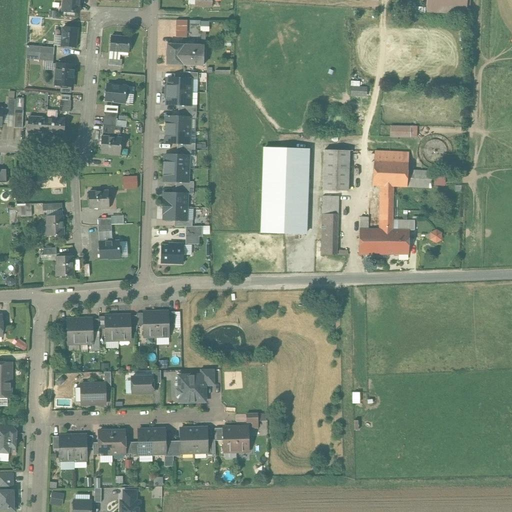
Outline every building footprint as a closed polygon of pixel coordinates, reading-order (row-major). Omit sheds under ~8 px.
[(81,0),(65,0),(64,11),(81,12),(81,0)] [(467,0),(426,0),(426,13),(467,14),(467,0)] [(189,34),(201,34),(201,20),(189,20),(189,34)] [(187,22),(175,22),(175,37),(187,37),(187,22)] [(77,30),(63,28),(62,39),(65,39),(64,47),(75,48),(77,30)] [(127,38),(109,36),(108,52),(118,53),(119,50),(126,50),(127,38)] [(203,51),(184,50),(184,45),(168,45),(167,65),(203,66),(203,51)] [(55,49),(26,46),(26,52),(54,55),(55,49)] [(54,55),(26,52),(26,60),(53,62),(54,55)] [(120,59),(107,57),(106,65),(119,66),(120,59)] [(75,67),(57,65),(56,85),(61,86),(71,87),(73,87),(75,67)] [(191,79),(167,79),(167,92),(191,93),(191,79)] [(353,81),(352,95),(369,96),(369,86),(361,86),(361,81),(353,81)] [(126,86),(107,85),(105,101),(114,101),(114,102),(125,103),(126,86)] [(191,93),(167,92),(166,105),(191,106),(191,93)] [(15,110),(16,100),(8,100),(7,114),(15,115),(15,110)] [(16,100),(15,110),(23,111),(23,100),(16,100)] [(69,101),(59,100),(58,112),(69,113),(69,101)] [(23,128),(23,111),(15,110),(15,115),(14,128),(23,128)] [(47,118),(28,117),(27,131),(38,132),(38,129),(46,130),(47,118)] [(190,118),(166,117),(166,130),(190,131),(190,118)] [(64,119),(47,118),(46,130),(51,130),(51,133),(63,134),(64,119)] [(117,121),(117,120),(104,118),(102,133),(120,135),(121,127),(116,126),(117,121)] [(411,127),(391,126),(390,138),(410,139),(410,138),(417,138),(418,126),(411,125),(411,127)] [(190,131),(166,130),(165,143),(177,143),(189,144),(189,143),(190,131)] [(122,138),(102,136),(101,152),(109,153),(109,154),(120,155),(122,138)] [(261,232),(305,234),(309,149),(265,147),(261,232)] [(408,153),(374,152),(373,185),(380,186),(393,186),(407,187),(408,170),(408,153)] [(352,154),(327,154),(326,194),(351,194),(352,154)] [(177,155),(165,155),(164,168),(188,169),(189,156),(177,155)] [(188,169),(164,168),(164,181),(176,182),(188,182),(188,169)] [(431,171),(408,170),(407,187),(431,188),(431,171)] [(137,176),(122,177),(122,189),(137,189),(137,176)] [(393,186),(380,186),(378,229),(393,229),(393,220),(393,186)] [(108,191),(89,192),(90,208),(98,207),(98,208),(109,208),(108,191)] [(175,194),(164,193),(164,203),(163,203),(163,207),(187,207),(187,195),(187,194),(175,194)] [(341,200),(326,199),(325,258),(340,259),(341,200)] [(62,203),(42,204),(43,211),(47,211),(47,217),(63,216),(62,203)] [(32,205),(28,205),(28,209),(18,210),(18,217),(32,217),(32,205)] [(187,207),(163,207),(163,210),(164,210),(163,220),(174,220),(186,220),(187,207)] [(63,216),(47,217),(47,225),(46,225),(47,236),(50,236),(50,241),(59,240),(59,235),(64,235),(63,216)] [(111,218),(111,225),(124,225),(123,217),(111,218)] [(368,217),(360,217),(359,229),(368,229),(368,217)] [(414,220),(393,220),(393,229),(378,229),(368,229),(359,229),(359,254),(408,255),(408,230),(414,230),(414,220)] [(111,225),(98,226),(99,242),(112,242),(111,225)] [(202,227),(195,227),(192,226),(186,227),(186,236),(199,236),(199,237),(203,236),(202,227)] [(430,233),(430,240),(436,244),(442,241),(443,234),(437,230),(430,233)] [(112,242),(99,242),(100,258),(109,258),(109,259),(120,258),(119,241),(112,242)] [(184,244),(172,243),(172,246),(161,246),(161,263),(183,263),(184,244)] [(73,256),(57,257),(57,265),(56,265),(56,276),(73,276),(73,256)] [(168,312),(161,312),(161,314),(156,314),(156,336),(169,336),(168,325),(168,312)] [(150,313),(143,313),(143,326),(144,337),(156,336),(156,314),(150,314),(150,313)] [(112,316),(105,316),(105,317),(105,329),(106,340),(118,340),(118,318),(112,318),(112,316)] [(130,316),(112,316),(112,318),(118,318),(118,340),(131,340),(130,328),(130,316)] [(92,319),(85,319),(85,321),(80,321),(80,343),(93,343),(93,337),(93,332),(92,319)] [(74,320),(67,320),(67,333),(68,344),(80,343),(80,321),(74,321),(74,320)] [(26,350),(28,344),(19,339),(16,345),(26,350)] [(12,362),(0,362),(0,397),(12,398),(12,362)] [(215,369),(201,370),(201,375),(205,375),(205,385),(215,385),(215,369)] [(160,371),(152,371),(152,377),(153,377),(153,383),(161,383),(160,371)] [(201,375),(179,376),(179,388),(177,390),(177,396),(179,398),(179,402),(205,401),(205,385),(205,375),(201,375)] [(152,377),(131,377),(132,393),(153,393),(153,383),(153,377),(152,377)] [(104,384),(81,384),(81,405),(105,404),(105,390),(105,384),(104,384)] [(258,414),(246,414),(246,422),(252,422),(252,428),(258,428),(258,414)] [(17,434),(4,433),(4,430),(5,424),(0,424),(0,453),(9,454),(9,449),(16,449),(17,434)] [(248,427),(236,428),(236,452),(249,451),(248,427)] [(207,428),(193,429),(194,453),(207,452),(208,452),(207,440),(207,428)] [(223,428),(214,429),(215,440),(215,441),(223,441),(223,428)] [(236,428),(223,428),(223,441),(224,452),(236,452),(236,428)] [(193,429),(180,429),(180,441),(181,453),(194,453),(193,429)] [(151,430),(138,430),(138,442),(139,454),(152,454),(151,430)] [(165,430),(151,430),(152,454),(165,454),(166,453),(165,442),(165,430)] [(111,431),(99,431),(99,443),(99,455),(112,454),(111,431)] [(124,431),(111,431),(112,454),(125,454),(125,442),(124,431)] [(68,436),(59,436),(59,437),(59,449),(60,460),(74,460),(74,437),(68,438),(68,436)] [(86,436),(79,436),(79,437),(74,437),(74,460),(87,460),(87,448),(86,436)] [(215,440),(207,440),(208,452),(207,452),(207,455),(215,455),(215,441),(215,440)] [(173,441),(165,442),(166,453),(165,454),(165,457),(173,456),(173,441)] [(180,441),(173,441),(173,456),(181,456),(181,453),(180,441)] [(138,442),(131,442),(131,454),(131,457),(139,457),(139,454),(138,442)] [(0,489),(12,489),(12,473),(0,473),(0,489)] [(0,511),(15,511),(15,489),(12,489),(0,489),(0,511)] [(62,497),(54,491),(50,498),(58,503),(62,497)] [(136,497),(123,497),(123,501),(125,502),(121,506),(120,511),(140,511),(139,510),(139,502),(136,502),(136,497)] [(90,511),(91,502),(73,502),(73,511),(90,511)]
